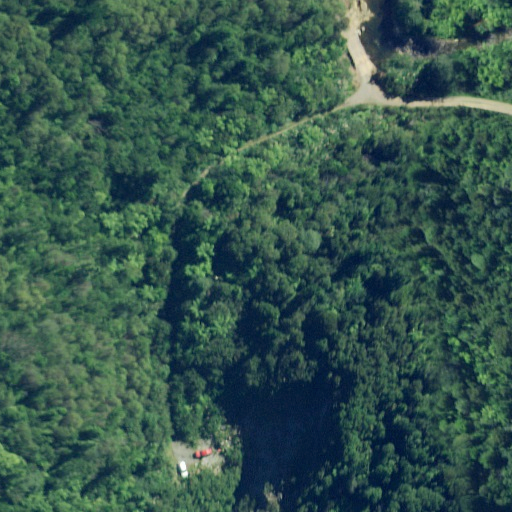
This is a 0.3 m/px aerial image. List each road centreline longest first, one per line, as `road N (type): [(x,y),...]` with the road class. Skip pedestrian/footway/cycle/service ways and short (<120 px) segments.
road 1 (track): [(247,362),(245,244),(278,185),(422,112),(433,85)]
road 2 (track): [(511,320),(477,317),(439,292),(366,335),(331,381)]
road 3 (unclassified): [(511,97),(391,79),(345,0)]
